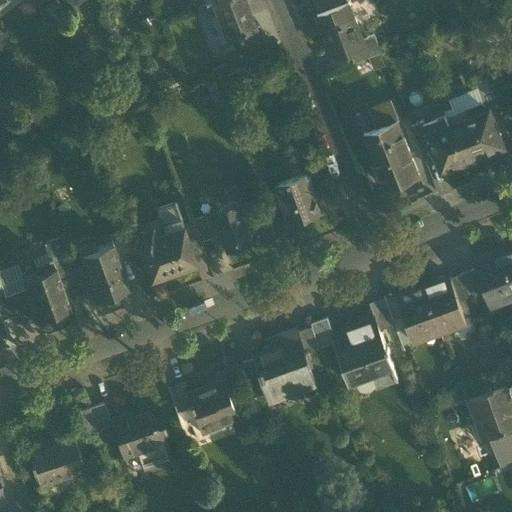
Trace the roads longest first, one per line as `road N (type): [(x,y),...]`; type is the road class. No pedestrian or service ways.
road 1 (residential): [(0,379),(375,249)]
road 2 (residential): [(277,0),(375,249)]
road 3 (residential): [(375,249),(511,195)]
